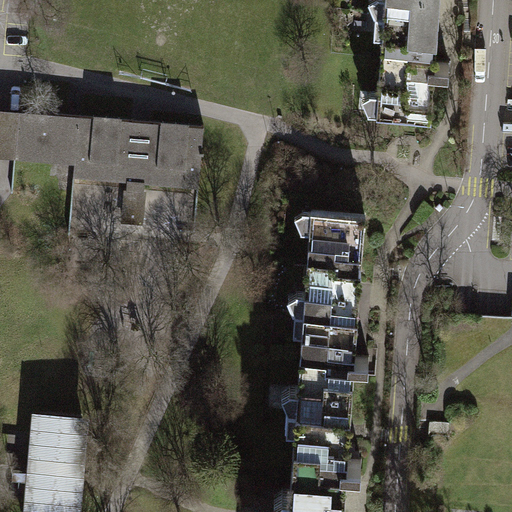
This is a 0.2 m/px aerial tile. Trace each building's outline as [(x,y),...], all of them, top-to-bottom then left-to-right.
[(385,0),(385,11),(439,15),(439,0),(385,0)] [(439,15),(385,11),(377,113),(431,117),(434,70),(449,71),(449,61),(435,60),(436,47),(439,15)] [(0,156),(75,163),(75,158),(15,153),(19,113),(54,116),(55,112),(0,107),(0,156)] [(54,116),(19,113),(15,153),(75,158),(75,163),(74,176),(89,177),(90,172),(131,176),(131,181),(142,182),(142,177),(183,180),(182,185),(198,187),(204,124),(55,112),(54,116)] [(131,176),(90,172),(89,177),(127,181),(127,189),(124,189),(121,221),(144,223),(147,190),(144,190),(145,182),(182,185),(183,180),(142,177),(142,182),(131,181),(131,176)] [(304,312),(358,315),(365,213),(312,209),(304,312)] [(297,406),(351,410),(354,364),(369,365),(370,356),(355,355),(358,315),(304,312),(297,406)] [(351,410),(297,406),(290,507),(343,511),(347,466),(362,467),(362,457),(348,456),(351,410)] [(74,511),(83,414),(39,410),(30,511),(74,511)]
